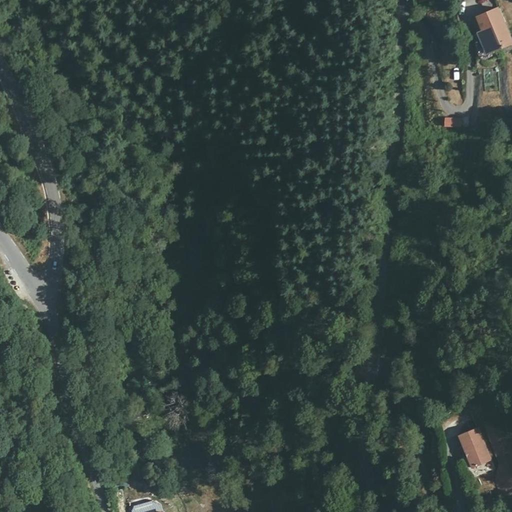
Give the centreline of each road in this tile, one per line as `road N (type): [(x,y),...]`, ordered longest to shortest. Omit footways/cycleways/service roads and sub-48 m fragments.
road 1 (unclassified): [(363,511),(402,0)]
road 2 (unclassified): [(41,295),(59,259),(58,216),(0,45)]
road 3 (unclassified): [(41,295),(109,511)]
